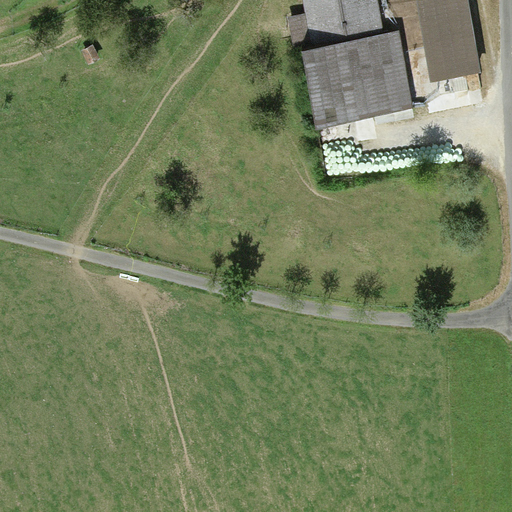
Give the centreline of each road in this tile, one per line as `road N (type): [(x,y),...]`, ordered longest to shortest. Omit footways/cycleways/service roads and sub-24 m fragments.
road 1 (track): [(511,314),(401,323),(346,316),(0,236)]
road 2 (unclassified): [(502,0),(511,241)]
